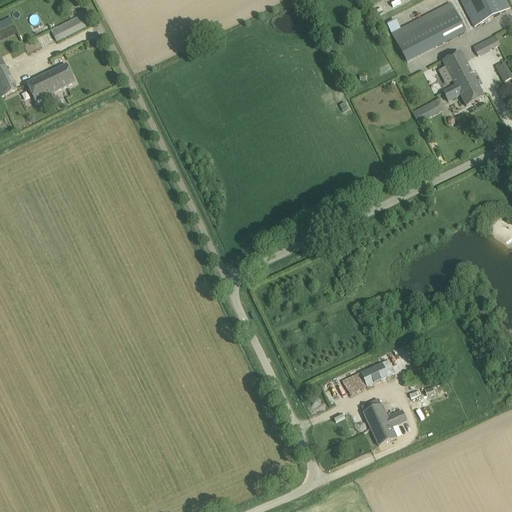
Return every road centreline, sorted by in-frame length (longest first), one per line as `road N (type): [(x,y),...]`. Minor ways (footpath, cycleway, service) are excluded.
road 1 (unclassified): [(224,277),(511,138)]
road 2 (unclassified): [(224,277),(85,0)]
road 3 (unclassified): [(241,511),(311,481),(315,469),(224,277)]
